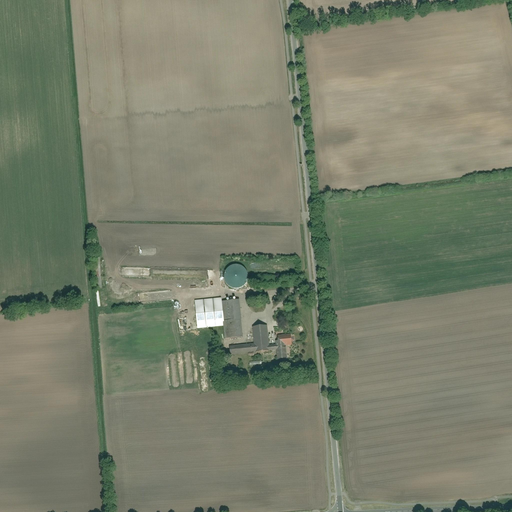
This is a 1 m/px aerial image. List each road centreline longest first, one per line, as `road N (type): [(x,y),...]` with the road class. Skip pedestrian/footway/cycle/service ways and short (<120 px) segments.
road 1 (tertiary): [(291,0),(340,511)]
road 2 (tertiary): [(378,511),(511,506)]
